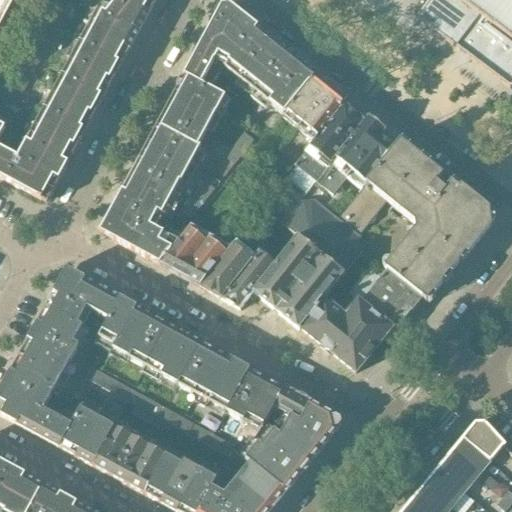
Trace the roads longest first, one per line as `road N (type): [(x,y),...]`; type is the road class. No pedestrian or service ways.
road 1 (residential): [(45,248),(91,258),(378,426)]
road 2 (residential): [(511,203),(257,0)]
road 3 (residential): [(187,0),(45,248)]
road 4 (residential): [(368,511),(483,377)]
road 5 (residential): [(0,442),(126,511)]
